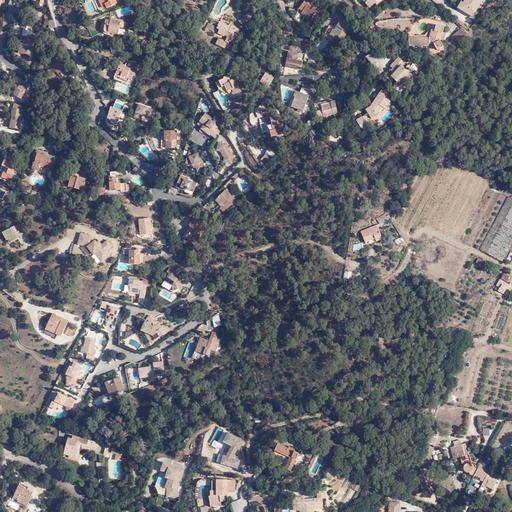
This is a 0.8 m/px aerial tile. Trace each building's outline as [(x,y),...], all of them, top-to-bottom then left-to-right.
[(91,0),(92,1),(98,12),(106,8),(104,5),(100,7),(96,0),(91,0)] [(96,0),(100,7),(104,5),(106,8),(114,4),(112,0),(96,0)] [(484,2),(485,0),(461,0),(457,7),(473,17),(483,1),(484,2)] [(309,19),(308,21),(312,24),(321,10),(313,5),(312,6),(303,1),(297,8),(301,11),(300,13),(309,19)] [(298,15),(308,21),(309,19),(300,13),(298,15)] [(341,36),(343,38),(348,29),(346,27),(348,25),(340,19),(332,30),(331,29),(328,35),(337,42),(341,36)] [(229,35),(232,29),(225,25),(225,26),(216,22),(213,29),(215,30),(213,34),(222,38),(221,42),(214,39),(211,45),(227,52),(229,46),(228,45),(232,36),(229,35)] [(123,25),(106,23),(104,33),(106,36),(118,37),(119,30),(123,30),(123,25)] [(210,27),(204,23),(202,28),(208,31),(210,27)] [(437,25),(435,31),(433,37),(431,38),(430,38),(425,38),(424,39),(414,38),(413,38),(409,38),(409,47),(413,47),(414,48),(422,48),(423,47),(428,46),(431,42),(432,42),(438,51),(444,48),(441,41),(444,30),(444,27),(437,25)] [(458,42),(468,33),(461,27),(453,35),(453,37),(458,42)] [(33,52),(36,33),(22,30),(19,51),(33,52)] [(373,38),(376,34),(370,30),(368,34),(373,38)] [(448,42),(452,47),(458,42),(453,37),(448,42)] [(64,61),(65,60),(66,60),(60,51),(52,55),(55,60),(52,62),(55,68),(57,66),(63,73),(66,70),(65,67),(67,66),(64,61)] [(301,70),(303,61),(298,60),(300,53),(289,51),(285,66),(301,70)] [(379,57),(371,51),(365,58),(373,64),(379,57)] [(404,62),(399,57),(391,66),(395,69),(390,74),(388,72),(385,75),(392,81),(395,79),(400,83),(409,73),(401,65),(404,62)] [(114,70),(129,77),(130,73),(132,73),(137,63),(131,61),(129,67),(121,64),(122,63),(118,61),(114,70)] [(57,66),(55,68),(61,74),(63,73),(57,66)] [(126,83),(129,77),(114,70),(111,77),(126,83)] [(259,78),(256,83),(264,89),(269,80),(261,75),(259,78)] [(242,94),(235,79),(230,81),(229,78),(227,76),(223,78),(224,80),(219,82),(219,83),(215,84),(217,89),(229,100),(233,98),(234,99),(242,94)] [(27,86),(17,80),(11,93),(21,98),(27,86)] [(298,111),(305,92),(297,88),(295,92),(291,91),(289,95),(290,96),(286,106),(298,111)] [(374,103),(373,102),(368,108),(364,111),(370,120),(375,117),(374,116),(376,114),(377,114),(374,112),(377,107),(380,108),(383,110),(389,101),(385,98),(388,94),(381,90),(375,98),(377,100),(374,103)] [(313,113),(317,113),(317,108),(326,107),(326,105),(326,103),(312,106),(313,113)] [(317,108),(317,113),(318,119),(328,117),(328,118),(332,117),(331,104),(326,105),(326,107),(317,108)] [(23,107),(14,105),(12,116),(16,117),(15,121),(11,121),(10,127),(19,129),(21,118),(23,107)] [(149,119),(152,111),(138,105),(133,118),(139,121),(141,116),(149,119)] [(117,124),(121,111),(113,108),(108,120),(111,124),(112,124),(113,125),(114,126),(115,126),(116,125),(116,124),(117,124)] [(212,137),(217,129),(215,127),(216,126),(213,124),(214,123),(209,119),(210,117),(203,112),(199,118),(205,123),(202,127),(203,131),(207,134),(207,133),(212,137)] [(147,124),(149,119),(141,116),(139,121),(147,124)] [(269,130),(264,132),(267,137),(275,134),(276,135),(279,135),(274,117),(271,119),(266,121),(267,125),(269,130)] [(366,127),(359,118),(354,121),(360,130),(366,127)] [(177,150),(177,131),(164,131),(164,140),(166,140),(166,148),(171,148),(171,150),(177,150)] [(232,157),(223,143),(216,142),(214,150),(219,151),(222,158),(221,162),(230,163),(232,157)] [(271,152),(265,147),(261,152),(266,157),(271,152)] [(201,160),(196,153),(187,150),(184,161),(189,162),(189,165),(190,165),(191,167),(193,166),(194,168),(196,172),(204,167),(201,160)] [(41,165),(44,166),(53,168),(55,158),(44,154),(44,156),(37,154),(35,162),(33,162),(31,169),(39,171),(40,167),(41,165)] [(13,170),(5,167),(1,176),(10,181),(12,176),(11,175),(13,170)] [(123,186),(123,180),(117,180),(117,179),(114,179),(114,174),(115,174),(115,168),(107,168),(107,172),(105,173),(106,179),(107,179),(108,187),(118,186),(123,186)] [(84,191),(87,181),(71,176),(68,187),(84,191)] [(188,180),(180,177),(176,190),(185,192),(185,190),(194,193),(196,185),(188,182),(188,180)] [(225,205),(223,207),(221,209),(225,213),(237,201),(226,191),(218,198),(225,205)] [(511,244),(511,195),(481,248),(504,260),(511,244)] [(217,200),(223,207),(225,205),(218,198),(217,200)] [(203,209),(213,214),(215,210),(207,205),(203,209)] [(386,214),(377,218),(381,225),(389,221),(386,214)] [(191,230),(186,237),(193,242),(206,224),(195,216),(190,222),(192,223),(189,228),(191,230)] [(13,239),(15,243),(21,239),(21,237),(26,234),(21,225),(18,227),(16,226),(6,233),(10,241),(13,239)] [(375,229),(374,227),(373,225),(361,230),(363,234),(375,229)] [(378,226),(374,227),(375,229),(363,234),(366,241),(375,237),(376,241),(383,238),(378,226)] [(183,235),(186,237),(191,230),(189,228),(183,235)] [(110,256),(106,251),(111,247),(107,241),(101,246),(99,247),(96,243),(94,241),(93,242),(89,237),(80,234),(77,245),(82,246),(86,247),(91,254),(92,255),(94,254),(101,263),(110,256)] [(397,245),(404,241),(401,236),(394,240),(397,245)] [(91,254),(86,247),(82,246),(89,255),(91,254)] [(140,251),(134,250),(130,250),(129,264),(140,264),(140,255),(140,251)] [(178,273),(171,268),(168,272),(170,273),(165,281),(172,286),(173,291),(182,289),(180,280),(176,277),(178,273)] [(510,276),(503,272),(500,277),(507,281),(510,276)] [(143,287),(143,283),(141,283),(142,280),(129,278),(128,284),(129,285),(129,291),(139,293),(139,296),(143,297),(145,287),(143,287)] [(111,304),(103,302),(101,308),(108,311),(106,317),(113,320),(114,315),(116,315),(118,307),(111,305),(111,304)] [(503,310),(510,312),(511,306),(505,304),(503,310)] [(51,317),(61,322),(62,318),(53,313),(51,317)] [(67,324),(61,322),(51,317),(46,327),(56,331),(55,333),(61,336),(67,324)] [(154,326),(153,325),(152,325),(147,323),(147,322),(145,321),(141,330),(146,333),(151,333),(156,339),(162,334),(159,329),(162,326),(159,322),(154,326)] [(76,329),(71,326),(67,334),(72,337),(76,329)] [(125,332),(126,343),(129,343),(129,337),(135,336),(135,331),(125,332)] [(151,333),(146,333),(152,342),(156,339),(151,333)] [(95,339),(87,336),(84,345),(82,345),(80,351),(93,354),(95,348),(92,348),(95,339)] [(219,340),(215,338),(210,337),(209,341),(200,337),(198,342),(201,343),(198,351),(204,353),(205,347),(210,349),(215,351),(219,340)] [(76,369),(77,369),(80,365),(72,361),(70,365),(68,365),(64,372),(66,374),(66,384),(75,384),(75,377),(72,376),(76,369)] [(141,368),(143,377),(163,374),(161,361),(152,363),(152,364),(152,366),(148,367),(141,368)] [(106,380),(112,392),(124,388),(118,376),(106,380)] [(108,393),(112,392),(106,380),(103,381),(108,393)] [(66,403),(71,406),(74,399),(58,390),(55,394),(53,393),(48,404),(51,406),(53,403),(55,404),(58,399),(61,401),(61,402),(65,405),(66,403)] [(222,442),(227,434),(224,432),(216,447),(219,449),(215,463),(220,464),(222,457),(225,458),(231,447),(222,442)] [(243,443),(227,434),(222,442),(231,447),(225,458),(222,457),(220,464),(236,469),(238,461),(232,459),(230,458),(235,450),(236,450),(238,451),(243,443)] [(426,440),(434,442),(436,436),(429,434),(426,440)] [(90,443),(87,443),(68,439),(67,441),(64,440),(60,456),(65,457),(64,459),(73,461),(76,447),(89,450),(90,446),(90,443)] [(271,450),(272,451),(286,457),(281,468),(287,470),(295,453),(291,451),(292,448),(285,445),(284,447),(275,444),(274,443),(271,450)] [(468,472),(473,475),(479,464),(477,467),(475,467),(475,463),(472,461),(466,443),(453,446),(454,451),(456,451),(457,457),(459,457),(461,464),(464,466),(463,469),(465,472),(468,472)] [(107,455),(111,455),(118,456),(118,450),(101,448),(100,456),(107,457),(107,455)] [(185,469),(185,468),(165,462),(163,462),(161,471),(166,472),(166,497),(179,497),(179,489),(185,469)] [(479,464),(473,475),(474,475),(474,474),(480,478),(480,480),(483,482),(482,485),(485,487),(486,485),(492,489),(497,479),(488,474),(490,470),(479,464)] [(218,489),(218,481),(209,480),(207,491),(201,490),(201,507),(211,507),(212,503),(217,502),(217,496),(225,497),(226,489),(218,489)] [(226,482),(218,481),(218,489),(226,489),(226,482)] [(352,489),(358,491),(361,483),(355,481),(352,489)] [(12,498),(18,500),(18,499),(24,502),(24,500),(27,501),(30,495),(32,496),(35,489),(20,482),(12,498)] [(473,482),(471,488),(478,491),(480,485),(473,482)] [(405,499),(413,501),(417,488),(409,486),(405,499)] [(490,495),(491,489),(482,487),(481,491),(485,492),(484,494),(490,495)] [(313,497),(300,498),(300,502),(296,502),(295,496),(289,497),(290,510),(292,510),(296,509),(296,511),(310,511),(311,509),(319,508),(319,497),(322,497),(322,492),(313,492),(313,497)] [(18,499),(18,500),(17,502),(27,506),(32,496),(30,495),(27,501),(24,500),(24,502),(18,499)] [(398,511),(399,502),(387,502),(386,511),(398,511)]
